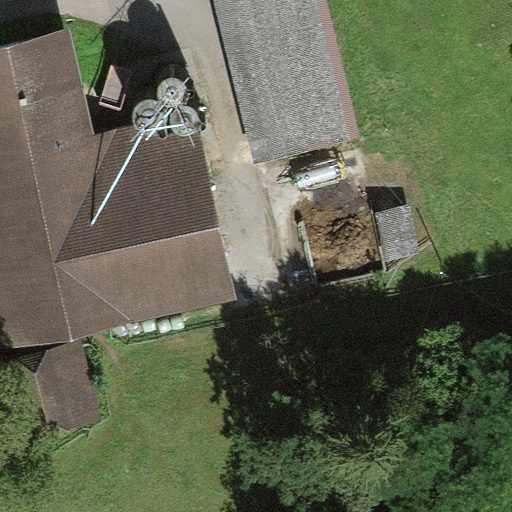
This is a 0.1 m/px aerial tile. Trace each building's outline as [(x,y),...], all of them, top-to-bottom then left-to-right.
[(223,0),(257,147),(352,126),(324,0),(223,0)] [(0,328),(239,275),(202,113),(97,137),(69,12),(0,27),(0,328)] [(391,259),(417,254),(406,200),(380,205),(391,259)] [(23,429),(97,411),(76,329),(3,347),(23,429)] [(511,511),(511,475),(351,511),(511,511)]
